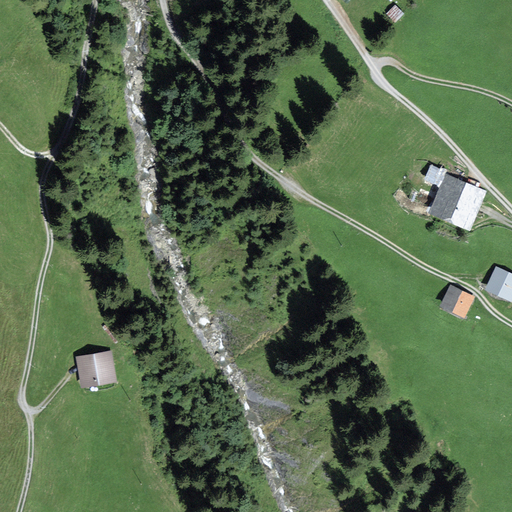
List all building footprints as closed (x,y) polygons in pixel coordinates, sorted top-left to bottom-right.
[(384,10),(396,22),(404,14),(393,2),(384,10)] [(471,208),(475,198),(480,200),(482,194),(447,179),(449,174),(432,166),(426,178),(443,185),(433,209),(469,224),(475,210),(471,208)] [(490,287),(510,296),(511,292),(511,273),(507,272),(499,268),(490,287)] [(452,288),(444,304),(463,313),(471,297),(452,288)] [(78,353),(80,382),(112,380),(110,351),(78,353)]
